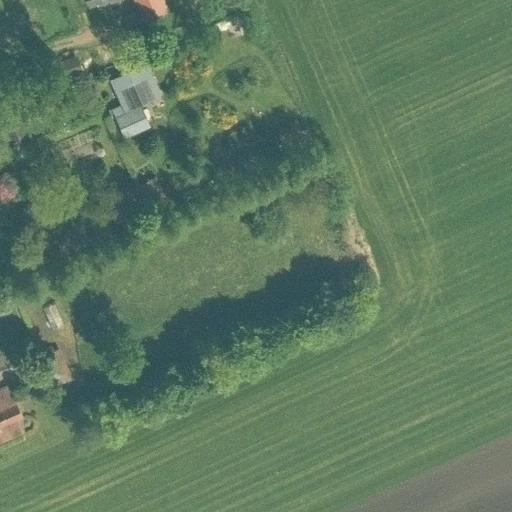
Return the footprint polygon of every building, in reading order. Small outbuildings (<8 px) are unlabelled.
[(135,0),(143,18),(169,8),(165,0),(88,0),(90,4),(98,0),(99,5),(111,0),(135,0)] [(138,69),(108,83),(121,111),(141,102),(151,97),(138,69)] [(0,88),(0,121),(7,135),(28,124),(7,85),(0,88)] [(121,111),(116,113),(125,134),(151,122),(141,102),(121,111)] [(129,184),(104,197),(116,220),(141,207),(129,184)] [(14,373),(22,389),(66,368),(55,343),(40,350),(44,359),(14,373)] [(0,437),(21,428),(17,417),(22,415),(8,381),(0,384),(0,437)]
